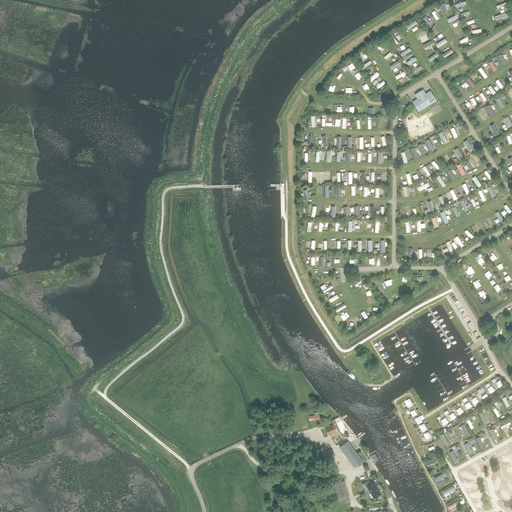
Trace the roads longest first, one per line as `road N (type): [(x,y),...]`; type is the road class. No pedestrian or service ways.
road 1 (track): [(287,0),(251,33),(224,81),(201,178),(156,191),(153,246),(172,321),(87,397),(164,469),(184,511)]
road 2 (track): [(369,342),(341,347),(290,255),(283,118),(327,56),(411,0)]
road 3 (track): [(201,178),(227,289),(264,363),(289,377)]
